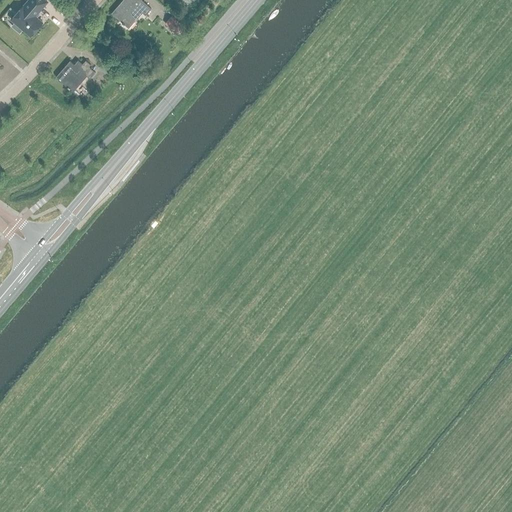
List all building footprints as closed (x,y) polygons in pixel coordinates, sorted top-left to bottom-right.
[(23,6),(11,19),(15,23),(12,26),(19,33),(22,29),(30,36),(42,23),(34,16),(37,13),(39,15),(40,14),(38,12),(47,2),(44,0),(28,0),(23,6)] [(122,0),(111,13),(128,29),(142,13),(145,16),(151,9),(140,0),(122,0)] [(172,16),(165,24),(178,35),(185,28),(172,16)] [(108,57),(98,68),(106,75),(116,64),(108,57)] [(69,61),(55,77),(72,91),(85,76),(89,79),(95,72),(88,67),(90,65),(85,60),(82,64),(77,60),(74,64),(69,61)]
